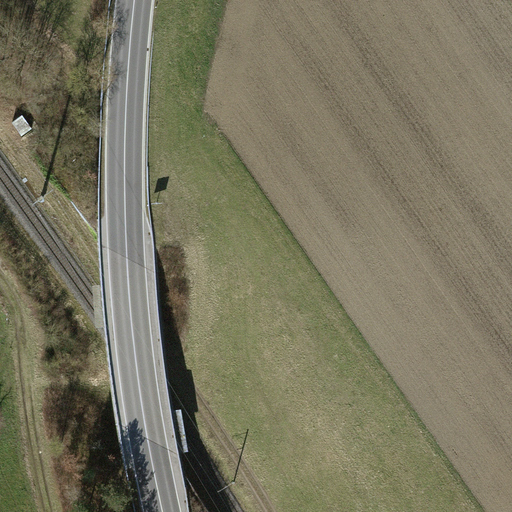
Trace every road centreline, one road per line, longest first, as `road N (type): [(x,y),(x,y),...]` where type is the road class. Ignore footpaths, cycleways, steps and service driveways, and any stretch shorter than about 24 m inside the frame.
road 1 (secondary): [(136,0),(128,257),(139,383),(163,511)]
road 2 (track): [(271,511),(0,125)]
road 3 (track): [(0,280),(15,308),(24,428),(41,511)]
